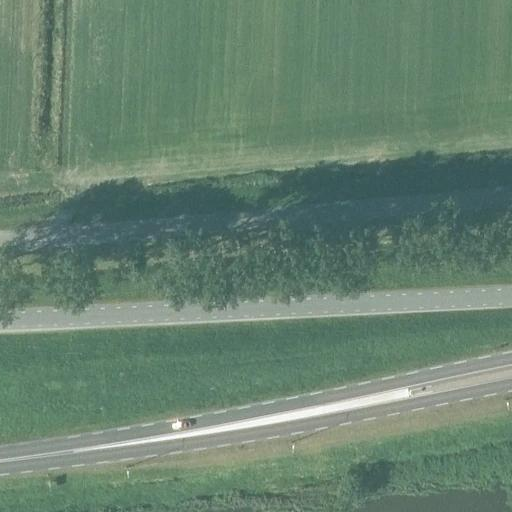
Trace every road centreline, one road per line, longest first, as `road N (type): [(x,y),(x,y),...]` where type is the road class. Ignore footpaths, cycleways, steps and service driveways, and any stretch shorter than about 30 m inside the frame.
road 1 (primary): [(0,460),(511,372)]
road 2 (unclassified): [(0,240),(511,195)]
road 3 (unclassified): [(0,320),(511,297)]
